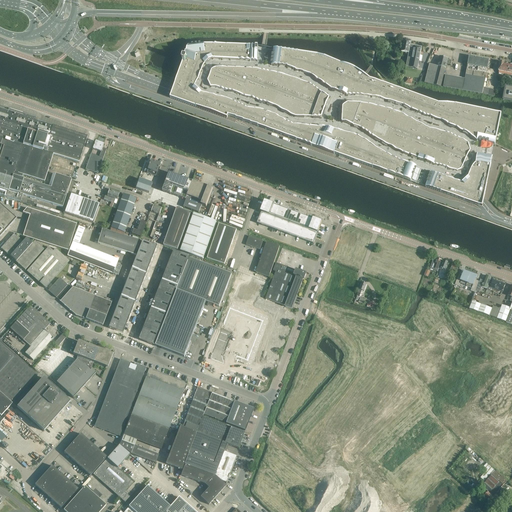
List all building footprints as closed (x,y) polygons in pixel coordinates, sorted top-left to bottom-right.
[(401,52),(402,52),(409,53),(406,67),(410,68),(417,70),(422,48),(410,46),(411,41),(404,39),(401,52)] [(204,45),(189,48),(169,99),(227,120),(228,117),(483,210),(483,208),(485,202),(501,115),(457,105),(439,104),(370,80),(364,76),(356,70),(341,65),(318,56),(258,48),(204,45)] [(437,66),(446,69),(447,64),(451,65),(452,61),(448,60),(448,59),(440,57),(437,66)] [(472,93),(479,59),(469,57),(467,66),(469,66),(467,75),(466,75),(465,79),(445,75),(443,87),(472,93)] [(482,94),(484,87),(486,79),(489,60),(479,59),(472,93),(482,94)] [(507,75),(509,64),(504,63),(503,62),(501,62),(500,62),(498,71),(503,72),(503,74),(507,75)] [(446,69),(437,66),(429,64),(429,65),(427,64),(425,71),(420,81),(425,83),(441,87),(446,69)] [(503,100),(511,101),(511,87),(506,86),(503,100)] [(484,87),(482,94),(488,96),(488,95),(495,97),(496,90),(484,87)] [(22,178),(23,175),(44,182),(53,155),(79,163),(87,136),(35,120),(36,117),(22,113),(23,113),(10,109),(9,109),(8,111),(0,108),(0,144),(1,145),(4,146),(0,157),(0,195),(7,198),(20,202),(27,204),(33,206),(34,203),(28,201),(22,199),(23,195),(63,208),(72,180),(53,174),(48,188),(22,179),(22,178)] [(104,145),(95,142),(92,149),(100,152),(100,154),(99,153),(98,156),(91,153),(85,170),(97,174),(106,149),(102,148),(104,145)] [(157,172),(160,164),(151,160),(148,169),(157,172)] [(213,189),(194,182),(170,173),(163,191),(186,200),(184,207),(199,213),(200,212),(199,212),(201,207),(202,207),(202,205),(206,207),(213,189)] [(149,193),(152,184),(139,179),(136,189),(149,193)] [(109,189),(107,196),(105,196),(105,197),(105,199),(108,200),(108,201),(111,202),(114,191),(109,189)] [(119,193),(114,191),(111,202),(114,203),(115,199),(117,200),(116,204),(118,205),(121,198),(118,197),(119,193)] [(93,223),(100,204),(71,194),(64,213),(93,223)] [(123,194),(121,198),(118,205),(119,205),(110,232),(123,236),(124,233),(136,199),(123,194)] [(258,221),(314,242),(321,222),(265,202),(258,221)] [(16,220),(0,205),(0,237),(11,226),(12,224),(16,220)] [(152,212),(160,214),(162,208),(154,205),(152,212)] [(177,207),(164,245),(178,250),(191,212),(177,207)] [(30,215),(23,236),(68,251),(77,224),(28,208),(23,213),(30,215)] [(194,214),(180,251),(203,259),(217,222),(194,214)] [(133,229),(132,234),(141,237),(146,223),(141,221),(137,230),(133,229)] [(219,224),(207,259),(225,265),(237,230),(219,224)] [(119,259),(79,245),(85,229),(79,226),(73,242),(67,256),(113,273),(113,274),(118,276),(122,266),(117,265),(119,259)] [(102,229),(98,244),(136,255),(140,241),(123,236),(110,232),(102,229)] [(14,234),(1,249),(25,270),(44,249),(35,241),(33,244),(27,238),(23,242),(14,234)] [(262,241),(250,236),(246,245),(259,250),(262,241)] [(280,247),(267,242),(256,273),(269,278),(280,247)] [(143,243),(140,252),(152,256),(156,248),(143,243)] [(27,271),(40,284),(45,288),(69,261),(55,249),(53,251),(49,247),(27,271)] [(140,253),(137,261),(149,266),(152,257),(140,253)] [(175,254),(172,262),(184,267),(187,258),(175,254)] [(182,279),(156,346),(185,358),(207,300),(220,305),(232,274),(190,258),(182,279)] [(433,261),(432,264),(431,268),(438,270),(441,260),(437,258),(436,261),(433,261)] [(136,261),(133,269),(145,274),(148,266),(136,261)] [(443,261),(441,268),(440,267),(434,283),(438,284),(440,283),(442,276),(442,275),(444,269),(446,270),(448,263),(443,261)] [(296,270),(277,263),(276,263),(273,271),(276,272),(266,299),(286,306),(285,307),(292,309),(303,279),(304,280),(306,274),(296,270)] [(171,264),(168,272),(180,277),(183,268),(171,264)] [(453,264),(451,269),(450,271),(449,274),(452,275),(453,272),(456,273),(458,269),(457,269),(458,268),(456,267),(457,266),(453,264)] [(80,265),(77,279),(83,281),(86,266),(80,265)] [(133,270),(130,279),(142,283),(145,275),(133,270)] [(459,275),(455,285),(459,287),(460,284),(466,286),(470,274),(464,272),(463,276),(459,275)] [(168,273),(164,282),(177,286),(180,278),(168,273)] [(470,274),(466,286),(472,288),(471,291),(475,292),(480,281),(475,279),(476,276),(470,274)] [(491,278),(486,276),(482,286),(478,285),(476,291),(480,292),(482,286),(487,288),(491,278)] [(55,283),(48,291),(56,298),(63,290),(67,285),(60,279),(55,283)] [(129,280),(125,288),(137,293),(141,284),(129,280)] [(492,283),(490,282),(488,287),(490,288),(502,292),(505,285),(493,280),(492,283)] [(164,282),(161,291),(173,295),(176,287),(164,282)] [(366,283),(364,283),(362,283),(357,295),(360,296),(362,291),(364,291),(366,284),(366,283)] [(76,316),(94,322),(102,326),(111,302),(73,287),(60,301),(76,316)] [(124,289),(121,297),(133,302),(136,293),(124,289)] [(160,292),(157,300),(169,305),(172,296),(160,292)] [(121,298),(118,306),(130,311),(133,303),(121,298)] [(157,301),(154,310),(166,314),(169,306),(157,301)] [(470,309),(490,316),(492,309),(472,302),(470,309)] [(295,484),(327,511),(411,511),(511,396),(511,368),(445,311),(424,304),(299,448),(274,473),(295,484)] [(511,308),(503,305),(497,319),(505,322),(511,308)] [(493,307),(492,309),(490,316),(497,319),(500,309),(493,307)] [(53,338),(48,333),(44,330),(47,328),(50,324),(48,322),(46,320),(33,308),(32,309),(30,312),(27,309),(13,325),(13,326),(10,329),(23,340),(30,346),(31,347),(29,349),(25,353),(33,361),(53,338)] [(118,308),(115,316),(127,321),(130,312),(118,308)] [(248,360),(263,321),(230,308),(220,332),(229,336),(223,351),(236,356),(248,360)] [(153,310),(150,319),(163,323),(166,315),(153,310)] [(114,318),(111,326),(123,331),(127,322),(114,318)] [(150,320),(147,328),(159,332),(162,324),(150,320)] [(146,329),(143,337),(155,342),(159,334),(146,329)] [(67,340),(67,339),(68,338),(68,337),(66,337),(65,337),(64,336),(62,334),(54,343),(58,347),(65,339),(67,340)] [(0,415),(1,416),(37,375),(0,341),(0,415)] [(94,362),(94,363),(108,368),(113,355),(99,349),(78,341),(77,343),(73,355),(78,356),(77,359),(77,360),(56,383),(73,398),(96,373),(91,369),(94,362)] [(120,437),(145,371),(146,369),(146,367),(136,363),(135,363),(132,370),(129,369),(131,363),(120,359),(118,365),(105,399),(95,427),(120,437)] [(187,383),(149,369),(147,376),(148,376),(147,378),(146,377),(131,414),(169,429),(187,383)] [(17,407),(44,431),(70,402),(43,378),(17,407)] [(211,392),(198,387),(182,427),(180,426),(179,430),(195,436),(202,417),(203,414),(211,392)] [(234,401),(211,392),(203,414),(225,423),(234,401)] [(240,416),(242,411),(244,405),(234,401),(225,423),(236,427),(238,422),(240,416)] [(252,414),(254,409),(253,409),(244,405),(242,411),(252,414)] [(252,414),(242,411),(240,416),(249,420),(252,414)] [(161,449),(168,430),(131,416),(124,435),(161,449)] [(249,420),(240,416),(238,422),(247,425),(249,420)] [(244,433),(202,417),(195,436),(184,465),(185,465),(214,476),(215,475),(224,451),(219,449),(222,442),(238,448),(244,433)] [(3,419),(0,423),(0,424),(5,428),(7,426),(9,428),(11,425),(3,419)] [(245,431),(247,425),(238,422),(236,427),(245,431)] [(195,436),(179,430),(166,464),(182,470),(184,465),(195,436)] [(80,434),(64,452),(90,476),(107,457),(80,434)] [(159,455),(134,445),(122,441),(120,445),(131,454),(149,461),(148,464),(155,466),(156,463),(159,455)] [(107,459),(93,474),(125,502),(129,497),(124,492),(133,483),(117,469),(130,455),(119,445),(107,459)] [(221,480),(227,483),(237,456),(224,451),(215,475),(221,480)] [(208,488),(200,497),(209,505),(226,486),(214,476),(185,465),(181,476),(204,484),(208,488)] [(52,466),(35,485),(62,508),(78,489),(52,466)] [(494,497),(507,482),(507,481),(496,471),(482,487),(488,492),(484,497),(490,502),(494,497)] [(65,511),(99,511),(106,505),(85,486),(64,510),(65,511)] [(129,507),(123,511),(194,511),(179,498),(170,507),(147,486),(129,507)]
